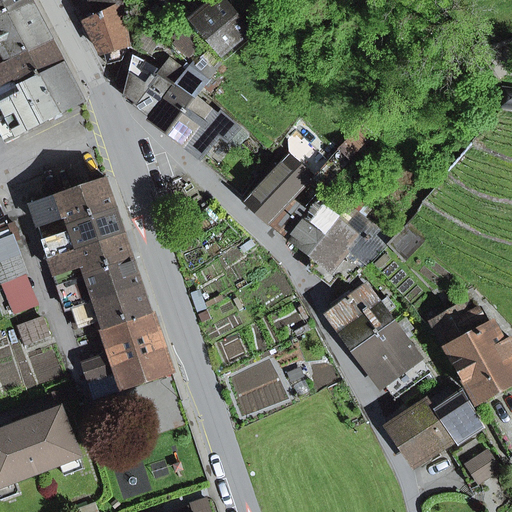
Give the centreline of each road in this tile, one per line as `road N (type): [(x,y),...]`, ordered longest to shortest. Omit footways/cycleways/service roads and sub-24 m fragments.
road 1 (residential): [(117,122),(150,130),(176,150),(298,271),(409,484),(416,511)]
road 2 (tertiary): [(117,122),(251,511)]
road 3 (tertiary): [(55,0),(117,122)]
road 4 (residential): [(117,122),(0,168)]
